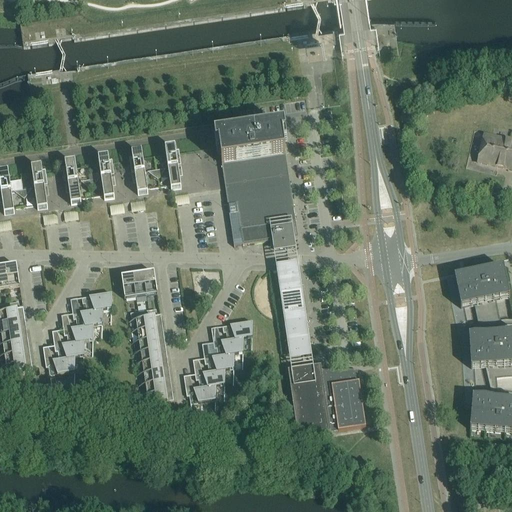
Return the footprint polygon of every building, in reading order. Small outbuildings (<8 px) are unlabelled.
[(323,51),(321,37),(306,39),(307,46),(310,46),(311,50),(315,50),(316,53),(323,51)] [(285,128),(284,128),(254,133),(255,139),(246,140),(245,134),(215,139),(216,149),(219,148),(222,166),(286,156),(283,139),(286,138),(285,128)] [(478,163),(511,171),(511,142),(484,136),(478,163)] [(179,154),(176,154),(175,149),(165,151),(168,170),(178,168),(178,169),(181,168),(179,154)] [(132,156),(133,160),(130,161),(132,176),(135,175),(145,173),(142,154),(132,156)] [(298,239),(286,156),(222,166),(234,248),(273,242),(274,250),(295,250),(294,239),(298,239)] [(112,164),(109,164),(109,159),(98,161),(101,180),(111,178),(111,179),(115,178),(112,164)] [(65,166),(66,170),(63,171),(65,186),(68,185),(78,183),(75,164),(65,166)] [(181,189),(178,169),(178,168),(168,170),(171,191),(181,189)] [(46,173),(42,174),(42,169),(32,171),(35,190),(45,188),(45,189),(48,188),(46,173)] [(165,170),(157,172),(158,180),(165,170)] [(158,180),(157,172),(148,173),(158,180)] [(148,194),(147,190),(145,173),(135,175),(138,196),(148,194)] [(0,195),(1,195),(11,193),(14,193),(23,191),(21,183),(10,185),(9,174),(0,175),(0,195)] [(115,199),(111,179),(111,178),(101,180),(104,201),(115,199)] [(99,180),(90,182),(91,190),(99,180)] [(91,190),(90,182),(81,183),(91,190)] [(81,204),(78,183),(68,185),(71,206),(81,204)] [(48,209),(45,189),(45,188),(35,190),(38,211),(48,209)] [(32,190),(23,191),(24,200),(32,190)] [(23,191),(14,193),(24,200),(23,191)] [(15,214),(14,210),(11,193),(1,195),(4,216),(15,214)] [(16,268),(6,269),(9,290),(20,289),(17,266),(16,267),(16,268)] [(0,291),(9,290),(6,269),(0,270),(0,291)] [(447,281),(462,353),(465,401),(473,400),(470,431),(511,434),(511,392),(492,391),(492,379),(511,377),(511,310),(510,300),(503,269),(447,281)] [(278,272),(277,272),(281,296),(302,293),(299,277),(291,277),(290,272),(278,272)] [(154,275),(144,277),(147,298),(158,296),(154,274),(153,274),(154,275)] [(147,298),(144,277),(133,278),(136,299),(147,298)] [(136,299),(133,278),(123,280),(123,279),(122,279),(125,301),(136,299)] [(305,313),(302,293),(281,296),(284,316),(305,313)] [(112,296),(87,299),(82,300),(83,306),(85,306),(87,314),(103,312),(111,311),(111,326),(112,296)] [(25,322),(24,311),(0,314),(0,324),(0,326),(25,322)] [(102,342),(103,312),(87,314),(81,315),(73,316),(74,322),(76,322),(77,330),(78,330),(94,328),(102,327),(101,342),(102,342)] [(308,333),(305,313),(284,316),(287,336),(308,333)] [(163,329),(161,318),(128,323),(128,324),(136,323),(138,333),(163,329)] [(27,333),(25,322),(0,326),(2,336),(27,333)] [(253,324),(226,328),(223,329),(224,335),(226,335),(227,343),(244,341),(252,340),(251,355),(252,355),(253,324)] [(93,358),(94,328),(78,330),(77,330),(71,331),(64,332),(64,338),(67,338),(68,346),(85,344),(84,344),(93,343),(92,358),(93,358)] [(164,340),(163,329),(138,333),(139,344),(164,340)] [(28,343),(27,333),(2,336),(3,347),(28,343)] [(311,356),(308,333),(287,336),(290,354),(290,353),(295,353),(295,356),(310,356),(311,356)] [(166,351),(164,340),(139,344),(141,354),(166,351)] [(243,356),(244,341),(227,343),(221,344),(213,345),(214,351),(217,351),(218,359),(234,357),(243,356)] [(30,354),(28,343),(3,347),(5,358),(30,354)] [(84,374),(84,344),(85,344),(68,346),(62,347),(54,348),(55,354),(58,354),(59,362),(75,360),(83,359),(83,374),(84,374)] [(167,361),(166,351),(141,354),(142,365),(167,361)] [(31,365),(30,354),(5,358),(6,368),(31,365)] [(234,386),(234,357),(218,359),(212,360),(204,361),(205,367),(208,366),(209,375),(225,373),(233,372),(233,386),(234,386)] [(75,390),(75,360),(59,362),(53,363),(45,364),(46,370),(49,370),(50,378),(74,375),(74,390),(75,390)] [(169,372),(167,361),(142,365),(144,376),(169,372)] [(33,376),(31,365),(6,368),(8,379),(0,380),(0,381),(33,376)] [(331,433),(322,371),(321,367),(288,372),(298,438),(331,433)] [(366,428),(359,383),(357,371),(322,371),(331,433),(366,428)] [(171,383),(169,372),(144,376),(146,386),(171,383)] [(224,402),(225,373),(209,375),(203,375),(195,377),(196,383),(199,382),(200,390),(200,391),(216,389),(224,388),(224,402)] [(172,393),(171,383),(146,386),(147,397),(172,393)] [(215,418),(216,389),(200,391),(200,390),(194,391),(186,392),(187,399),(190,398),(191,407),(215,403),(215,418)] [(174,405),(172,393),(147,397),(139,398),(141,409),(174,405)]
